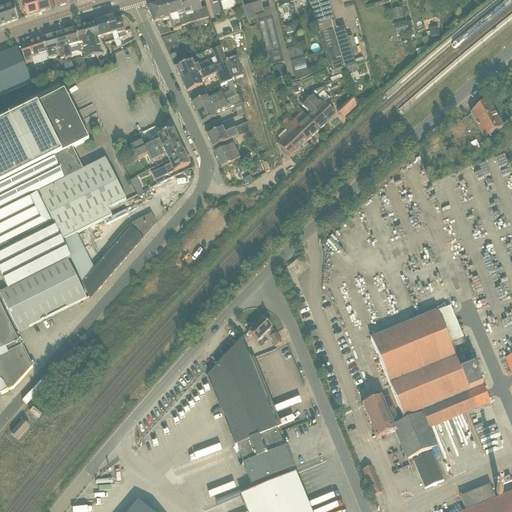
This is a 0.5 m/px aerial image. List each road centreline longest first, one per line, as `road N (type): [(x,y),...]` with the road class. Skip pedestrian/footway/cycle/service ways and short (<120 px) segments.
road 1 (unknown): [(297,247),(382,477),(398,500),(511,453)]
road 2 (unclassified): [(267,275),(511,49)]
road 3 (unclassified): [(55,511),(154,392),(267,275)]
road 4 (unclassified): [(0,422),(202,186)]
road 5 (unclassified): [(364,511),(267,275)]
road 6 (unclassified): [(202,186),(204,154),(132,0)]
road 7 (tertiary): [(0,39),(120,0)]
